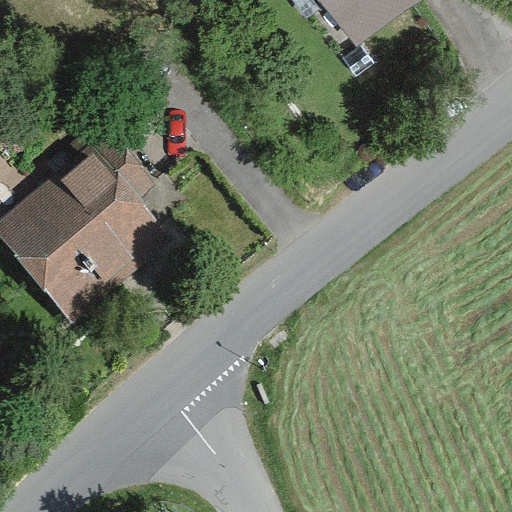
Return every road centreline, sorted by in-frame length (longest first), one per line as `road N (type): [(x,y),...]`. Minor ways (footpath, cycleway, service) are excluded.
road 1 (unclassified): [(511,108),(158,388)]
road 2 (unclassified): [(158,388),(31,511)]
road 3 (unclassified): [(158,388),(216,455),(251,511)]
